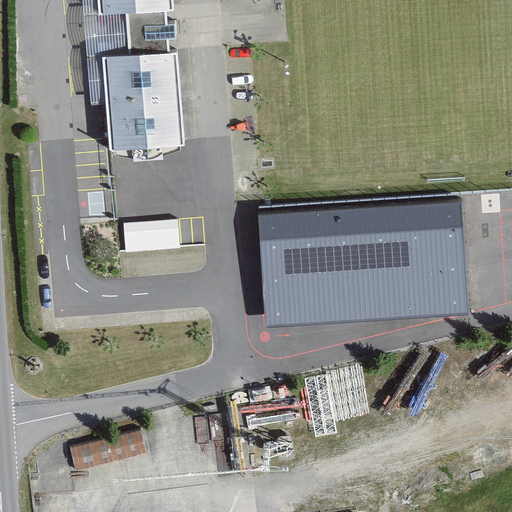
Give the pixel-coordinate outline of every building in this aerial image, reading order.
[(124,15),(173,11),(172,0),(94,0),(96,17),(124,15)] [(177,54),(173,11),(124,15),(127,58),(177,54)] [(183,141),(177,54),(127,58),(100,60),(107,146),(183,141)] [(458,198),(259,214),(266,324),(466,312),(458,198)] [(76,469),(149,450),(142,426),(70,445),(76,469)]
